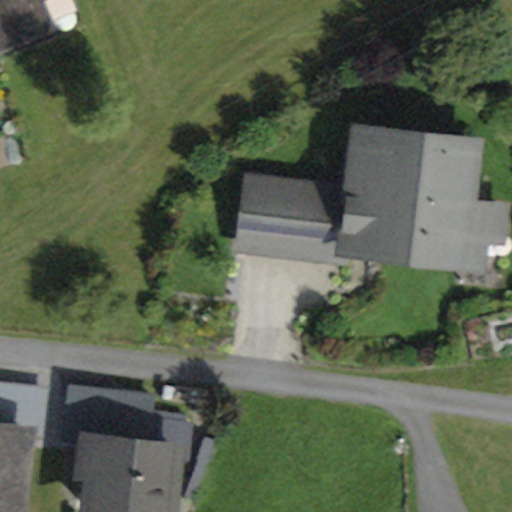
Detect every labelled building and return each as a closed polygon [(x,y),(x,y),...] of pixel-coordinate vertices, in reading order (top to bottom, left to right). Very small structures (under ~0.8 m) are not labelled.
[(0,0),(0,42),(42,25),(31,0),(0,0)] [(31,0),(42,25),(74,12),(69,0),(31,0)] [(410,143),(360,137),(354,192),(348,242),(459,255),(465,206),(472,151),(438,147),(439,139),(411,135),(410,143)] [(241,247),(316,256),(324,189),(250,180),(241,247)] [(354,192),(324,189),(316,256),(345,260),(348,242),(354,192)] [(503,211),(465,206),(459,255),(481,258),(484,235),(500,237),(503,211)] [(165,511),(172,457),(186,459),(189,426),(147,421),(150,399),(74,390),(68,440),(83,442),(80,471),(94,473),(89,511),(165,511)] [(0,503),(15,505),(24,431),(0,428),(0,503)]
